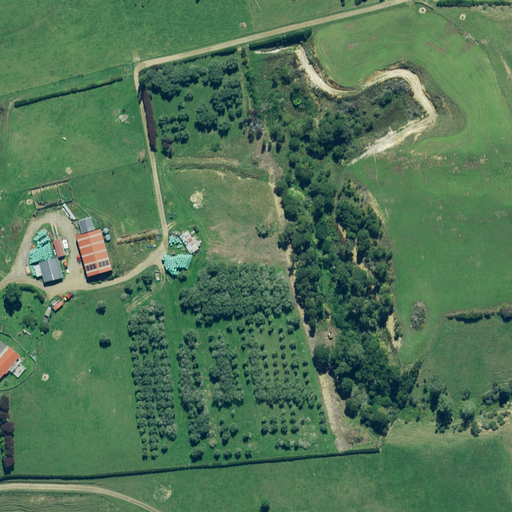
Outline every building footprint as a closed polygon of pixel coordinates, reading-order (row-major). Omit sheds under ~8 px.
[(113,270),(101,229),(77,235),(89,277),(113,270)] [(199,249),(188,232),(180,237),(191,254),(199,249)] [(66,256),(61,239),(54,241),(59,258),(66,256)] [(42,264),(34,266),(37,278),(44,276),(45,283),(62,279),(56,258),(41,263),(42,264)] [(21,357),(11,348),(0,359),(0,379),(18,360),(21,357)]
